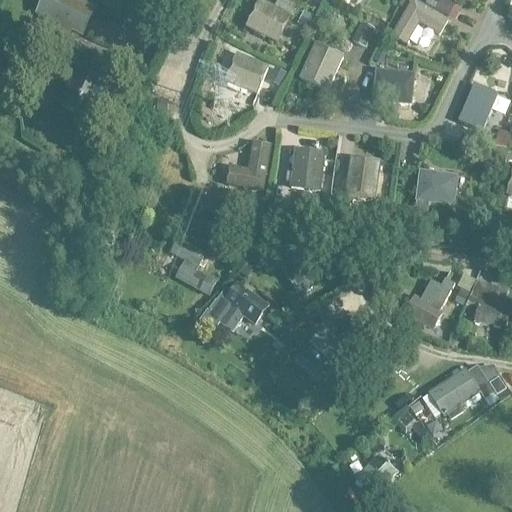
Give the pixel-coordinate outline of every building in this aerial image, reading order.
[(75,0),(43,0),(35,18),(53,26),(51,31),(69,40),(72,35),(82,40),(97,10),(75,0)] [(428,0),(426,5),(436,11),(442,0),(428,0)] [(442,0),(436,11),(436,12),(449,19),(456,7),(442,0)] [(414,2),(393,37),(408,45),(420,24),(439,36),(448,22),(414,2)] [(261,3),(248,29),(278,44),(291,18),(274,10),(261,3)] [(304,13),(298,26),(309,32),(316,19),(304,13)] [(34,25),(18,56),(44,68),(50,56),(79,69),(88,51),(34,25)] [(363,25),(353,43),(365,50),(375,31),(363,25)] [(316,46),(301,80),(328,92),(343,58),(316,46)] [(382,67),(388,56),(379,51),(373,62),(382,67)] [(238,57),(227,84),(258,96),(269,69),(238,57)] [(511,59),(502,59),(501,74),(511,74),(511,59)] [(81,71),(65,107),(90,119),(107,83),(81,71)] [(281,72),(273,78),(279,85),(286,80),(281,72)] [(378,73),(374,102),(410,106),(414,77),(378,73)] [(22,74),(16,79),(17,88),(25,92),(31,87),(31,78),(22,74)] [(497,97),(473,86),(457,123),(481,133),(497,97)] [(167,103),(158,102),(157,112),(167,112),(167,103)] [(156,122),(177,124),(178,114),(157,112),(156,122)] [(499,132),(496,145),(508,147),(510,135),(499,132)] [(269,186),(276,141),(258,138),(254,164),(236,161),(233,180),(269,186)] [(304,144),(297,181),(326,185),(331,149),(304,144)] [(357,152),(352,189),(381,193),(386,156),(357,152)] [(464,201),(467,176),(467,172),(428,168),(425,197),(427,198),(426,207),(437,208),(438,198),(464,201)] [(244,187),(228,184),(226,195),(242,197),(244,187)] [(291,209),(269,205),(267,222),(289,226),(291,209)] [(344,214),(331,211),(330,221),(342,223),(344,214)] [(387,212),(376,211),(375,223),(386,224),(387,212)] [(174,221),(171,229),(177,231),(181,223),(174,221)] [(186,230),(178,246),(191,253),(180,272),(205,285),(215,290),(223,274),(202,264),(210,248),(198,241),(200,238),(186,230)] [(293,254),(276,264),(296,296),(324,280),(309,257),(299,263),(293,254)] [(449,276),(451,271),(452,269),(423,264),(423,267),(422,271),(449,276)] [(473,266),(464,284),(477,290),(477,288),(486,268),(473,266)] [(247,269),(241,275),(247,280),(252,272),(247,269)] [(422,297),(413,314),(441,329),(450,312),(447,310),(456,292),(439,283),(429,301),(422,297)] [(237,285),(223,305),(229,309),(218,325),(232,335),(244,320),(255,328),(270,308),(237,285)] [(479,308),(475,324),(505,331),(509,315),(502,314),(507,291),(494,288),(489,311),(479,308)] [(461,331),(455,344),(460,346),(466,333),(461,331)] [(358,361),(325,332),(311,347),(313,349),(319,354),(310,365),(326,380),(335,370),(343,377),(358,361)] [(487,401),(488,400),(507,387),(497,371),(482,374),(477,366),(468,372),(467,370),(430,394),(446,419),(483,395),(487,401)] [(435,413),(425,399),(418,404),(422,411),(426,408),(431,416),(435,413)] [(407,415),(398,424),(406,431),(414,424),(407,415)] [(407,431),(418,444),(429,435),(418,422),(407,431)] [(388,449),(369,468),(384,482),(386,480),(388,481),(404,465),(388,449)] [(511,511),(511,492),(502,503),(511,511)]
